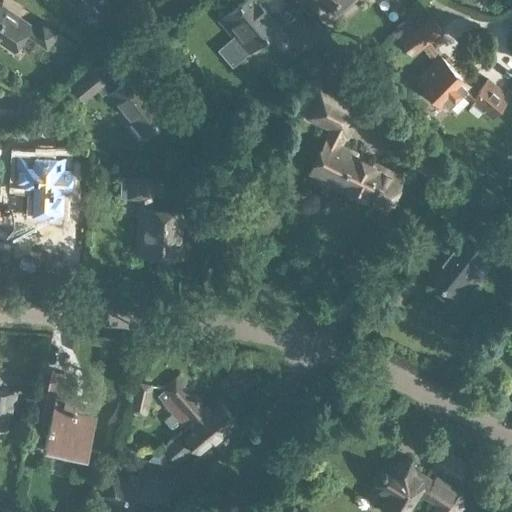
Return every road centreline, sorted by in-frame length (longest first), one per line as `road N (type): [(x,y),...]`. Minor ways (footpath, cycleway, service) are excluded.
road 1 (residential): [(305,343),(180,321),(0,311)]
road 2 (residential): [(511,439),(305,343)]
road 3 (residential): [(224,511),(305,343)]
